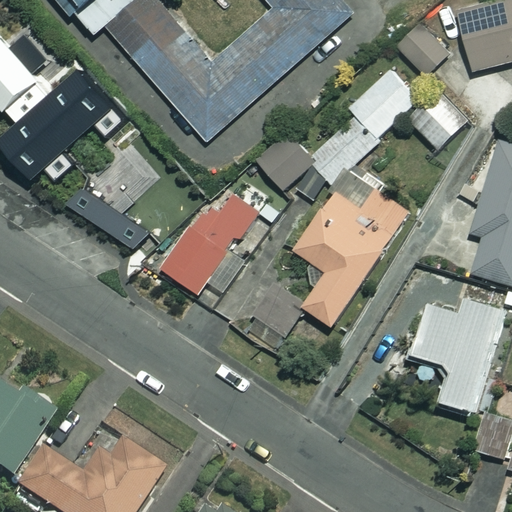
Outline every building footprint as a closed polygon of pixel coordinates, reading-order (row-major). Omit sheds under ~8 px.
[(109,0),(62,0),(84,23),(109,0)] [(163,0),(153,0),(112,38),(214,151),(364,16),(349,0),(265,0),(278,14),(222,64),(163,0)] [(511,66),(511,1),(465,15),(482,75),(511,66)] [(62,84),(1,14),(0,15),(0,98),(18,119),(0,134),(0,142),(49,199),(144,115),(93,57),(62,84)] [(459,62),(435,29),(405,50),(428,84),(459,62)] [(330,151),(318,162),(324,168),(321,172),(337,189),(426,104),(399,75),(359,114),(364,119),(342,140),(334,131),(322,142),(330,151)] [(469,133),(441,104),(418,127),(446,155),(469,133)] [(290,134),(262,161),(294,195),(323,167),(290,134)] [(511,148),(506,146),(478,239),(489,242),(479,277),(511,287),(511,148)] [(335,190),(319,174),(301,192),(317,208),(335,190)] [(385,197),(392,186),(374,174),(367,185),(356,178),(304,257),(317,265),(315,282),(324,298),(313,314),(343,333),(418,218),(385,197)] [(174,222),(107,179),(72,210),(149,260),(174,222)] [(268,218),(241,198),(227,217),(215,208),(168,273),(204,299),(238,251),(242,253),(268,218)] [(312,311),(279,292),(252,339),(285,358),(312,311)] [(505,316),(468,306),(464,320),(431,310),(415,365),(455,376),(445,412),(475,421),(505,316)] [(30,404),(0,382),(0,469),(17,481),(61,419),(33,399),(30,404)] [(511,452),(511,424),(485,418),(476,456),(509,464),(511,452)] [(144,511),(172,471),(128,442),(115,462),(104,455),(88,479),(48,453),(24,489),(59,511),(144,511)] [(231,511),(216,502),(209,511),(231,511)]
